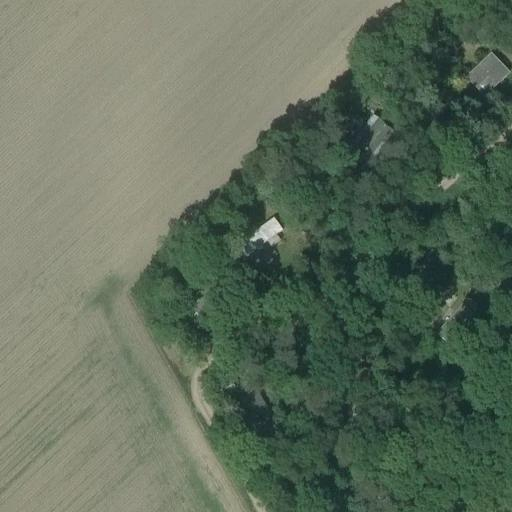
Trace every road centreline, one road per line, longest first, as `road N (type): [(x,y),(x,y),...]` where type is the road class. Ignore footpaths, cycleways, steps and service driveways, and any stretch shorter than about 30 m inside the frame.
road 1 (track): [(511,128),(430,192),(336,284),(275,305),(201,371),(200,400),(264,511)]
road 2 (track): [(312,294),(369,360),(460,369),(511,349)]
